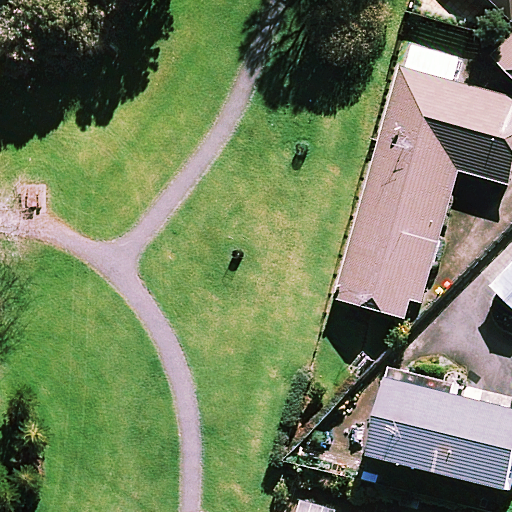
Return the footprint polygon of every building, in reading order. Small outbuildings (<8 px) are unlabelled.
[(511,0),(488,0),(511,23),(511,0)] [(511,49),(498,63),(511,77),(511,49)] [(341,307),(412,327),(418,307),(427,310),(465,178),(511,191),(511,105),(457,90),(464,64),(415,50),(341,307)] [(511,282),(500,296),(511,307),(511,282)] [(511,394),(473,385),(470,396),(420,384),(404,380),(382,468),(511,500),(511,394)]
